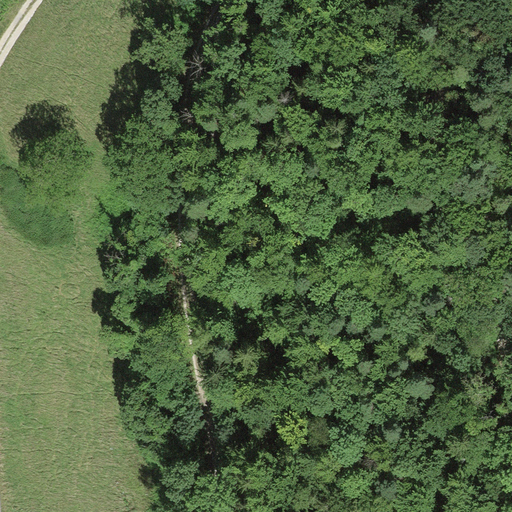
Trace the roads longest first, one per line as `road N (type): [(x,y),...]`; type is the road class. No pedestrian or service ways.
road 1 (track): [(222,511),(189,342),(179,179),(199,52),(225,0)]
road 2 (track): [(511,356),(440,205),(430,124),(436,0)]
